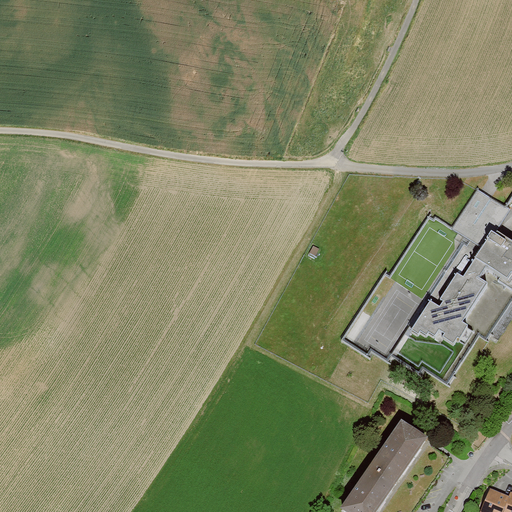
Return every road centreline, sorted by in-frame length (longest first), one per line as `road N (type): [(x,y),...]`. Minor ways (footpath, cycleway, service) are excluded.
road 1 (unclassified): [(332,165),(235,163),(0,132)]
road 2 (unclassified): [(417,0),(395,57),(332,165)]
road 3 (residential): [(511,166),(444,173),(332,165)]
